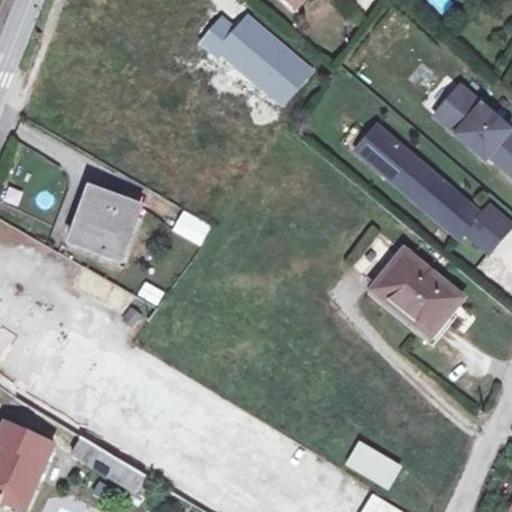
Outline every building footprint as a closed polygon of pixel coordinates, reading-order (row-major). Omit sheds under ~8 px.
[(290,0),(302,9),(309,0),(290,0)] [(444,14),(454,2),(451,0),(426,0),(444,14)] [(511,129),(460,86),(438,113),(511,174),(511,129)] [(478,214),(381,127),(359,151),(458,240),(466,231),(487,250),(511,223),(488,203),(478,214)] [(77,246),(122,262),(141,205),(96,191),(77,246)] [(172,231),(202,246),(213,225),(183,210),(172,231)] [(372,290),(433,344),(454,320),(447,313),(464,293),(409,246),(372,290)] [(119,312),(130,293),(82,265),(71,285),(119,312)] [(144,282),(137,295),(158,305),(165,292),(144,282)] [(137,326),(145,330),(159,310),(141,299),(128,320),(137,326)] [(128,320),(122,330),(132,336),(137,326),(128,320)] [(8,419),(0,437),(0,500),(25,511),(48,462),(56,446),(33,435),(35,431),(8,419)] [(360,440),(346,464),(388,490),(403,466),(360,440)] [(81,460),(118,481),(129,464),(92,443),(81,460)] [(149,475),(129,464),(118,481),(138,493),(149,475)] [(405,511),(372,493),(361,511),(405,511)]
